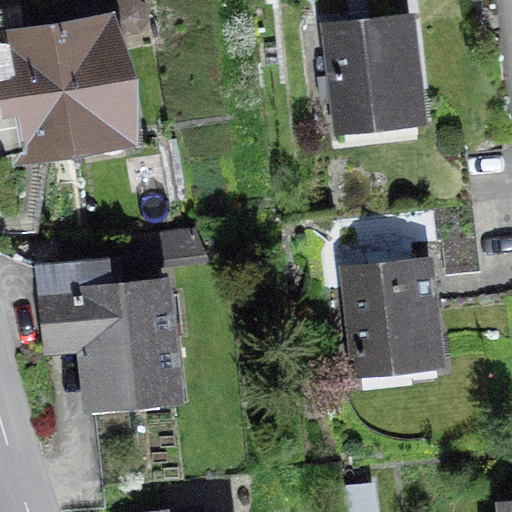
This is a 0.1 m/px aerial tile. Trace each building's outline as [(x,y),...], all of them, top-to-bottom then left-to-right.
[(20,42),(38,145),(120,131),(98,3),(57,10),(61,34),(20,42)] [(328,28),(338,117),(418,108),(407,19),(328,28)] [(152,273),(158,266),(205,261),(193,232),(133,238),(137,275),(152,273)] [(43,297),(46,297),(49,331),(83,327),(91,398),(173,389),(162,284),(110,289),(107,259),(36,266),(40,268),(43,297)] [(346,271),(356,360),(436,351),(426,262),(346,271)] [(511,511),(511,503),(503,504),(503,511),(511,511)]
